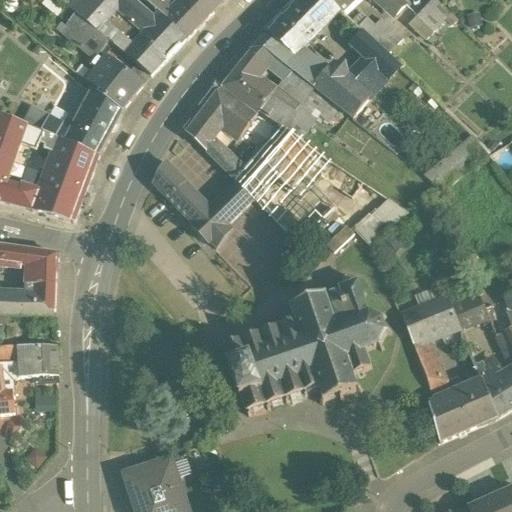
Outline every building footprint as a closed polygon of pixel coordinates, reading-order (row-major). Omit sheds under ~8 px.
[(157,24),(130,0),(55,0),(73,15),(77,18),(110,45),(119,53),(125,58),(157,24)] [(140,0),(151,9),(157,0),(140,0)] [(176,11),(163,0),(157,0),(151,9),(159,16),(162,19),(166,23),(176,11)] [(223,5),(216,0),(187,0),(176,11),(166,23),(186,43),(223,5)] [(306,0),(305,0),(269,37),(298,57),(301,54),(330,24),(306,0)] [(338,13),(324,0),(306,0),(330,24),(338,13)] [(394,0),(324,0),(338,13),(351,0),(368,0),(370,2),(371,0),(375,0),(394,18),(402,33),(416,20),(394,0)] [(435,2),(417,21),(433,35),(450,17),(435,2)] [(73,15),(64,27),(68,30),(77,18),(73,15)] [(110,45),(77,18),(68,30),(66,33),(62,29),(59,33),(92,60),(97,60),(101,56),(110,45)] [(166,23),(162,19),(157,24),(125,58),(137,68),(151,79),(186,43),(166,23)] [(381,54),(348,22),(336,34),(352,49),(352,51),(363,60),(374,69),(381,54)] [(269,37),(252,56),(263,66),(270,58),(313,92),(328,75),(301,54),(298,57),(269,37)] [(110,45),(101,56),(106,59),(111,63),(119,53),(110,45)] [(399,72),(381,54),(374,69),(363,60),(344,80),(371,104),(386,86),(399,72)] [(252,56),(223,90),(261,117),(271,102),(275,95),(253,78),(263,66),(252,56)] [(111,63),(106,59),(86,84),(100,95),(99,97),(123,114),(151,79),(137,68),(129,78),(111,63)] [(328,75),(313,92),(353,123),(371,104),(344,80),(333,69),(328,75)] [(399,72),(386,86),(397,95),(409,82),(399,72)] [(99,97),(98,97),(91,93),(67,139),(65,144),(99,158),(123,114),(99,97)] [(220,94),(194,127),(212,144),(221,127),(242,141),(246,136),(251,140),(257,133),(252,129),(259,120),(220,94)] [(296,117),(286,135),(302,146),(327,107),(310,95),(306,100),(296,117)] [(424,95),(411,109),(425,121),(437,107),(424,95)] [(296,117),(271,102),(261,117),(286,135),(296,117)] [(27,130),(0,118),(0,150),(17,157),(27,130)] [(413,139),(385,118),(371,136),(398,157),(413,139)] [(62,127),(48,120),(41,134),(56,140),(59,134),(62,127)] [(212,144),(194,127),(187,136),(210,156),(237,187),(247,176),(237,165),(234,166),(212,144)] [(55,141),(28,130),(25,137),(48,149),(55,141)] [(67,139),(59,134),(56,140),(59,142),(65,144),(67,139)] [(247,176),(237,187),(266,217),(267,216),(279,202),(290,190),(307,170),(318,157),(304,148),(301,151),(283,135),(247,176)] [(473,140),(425,180),(445,196),(492,157),(473,140)] [(65,144),(59,142),(52,160),(92,175),(99,158),(65,144)] [(17,157),(0,150),(0,161),(14,167),(17,157)] [(364,188),(318,157),(307,170),(353,203),(364,188)] [(92,175),(52,160),(47,175),(45,179),(39,176),(14,167),(0,202),(74,225),(92,175)] [(14,167),(0,161),(0,202),(14,167)] [(209,210),(171,170),(169,171),(164,166),(159,171),(157,176),(155,180),(155,183),(154,187),(153,189),(191,228),(190,229),(208,247),(209,246),(214,252),(231,232),(227,228),(244,212),(227,193),(209,210)] [(279,202),(267,216),(297,249),(336,213),(323,202),(300,224),(279,202)] [(390,205),(357,237),(372,253),(409,218),(390,205)] [(339,222),(323,237),(331,245),(347,230),(339,222)] [(347,230),(327,249),(335,258),(355,239),(347,230)] [(22,252),(0,248),(0,269),(19,272),(20,267),(22,252)] [(57,257),(22,252),(20,267),(26,268),(26,286),(57,289),(57,257)] [(321,296),(307,301),(305,295),(302,296),(304,302),(291,306),(286,304),(284,307),(289,309),(293,322),(279,327),(277,323),(275,324),(276,328),(260,334),(259,329),(256,330),(257,335),(241,341),(239,336),(236,337),(238,342),(224,346),(222,342),(220,343),(227,365),(225,366),(229,377),(228,377),(232,388),(234,387),(238,398),(239,398),(247,418),(250,418),(248,414),(264,408),(266,412),(268,411),(267,407),(283,401),(284,405),(287,405),(285,400),(301,395),(303,399),(305,398),(304,394),(317,389),(321,401),(318,406),(321,407),(324,402),(338,398),(340,403),(342,402),(341,397),(354,392),(359,395),(360,392),(355,389),(350,377),(354,376),(355,380),(362,378),(361,373),(369,370),(363,353),(376,349),(379,353),(382,351),(378,347),(384,337),(389,337),(389,334),(384,334),(380,323),(385,319),(382,317),(378,321),(367,315),(362,300),(364,296),(361,294),(360,296),(356,283),(338,290),(338,292),(324,297),(326,293),(323,291),(321,296)] [(57,289),(26,286),(25,299),(0,298),(0,318),(8,318),(56,319),(57,289)] [(497,291),(478,300),(493,334),(496,341),(497,341),(505,337),(511,332),(505,316),(497,291)] [(447,300),(402,320),(415,349),(427,345),(447,336),(460,330),(452,312),(447,300)] [(478,300),(452,312),(470,353),(477,350),(474,344),(493,334),(478,300)] [(460,330),(447,336),(464,371),(472,379),(479,375),(477,369),(470,353),(460,330)] [(511,348),(505,337),(497,341),(511,367),(511,348)] [(427,345),(415,349),(412,350),(432,404),(427,406),(428,409),(462,394),(461,384),(445,390),(427,345)] [(57,347),(27,348),(28,364),(18,364),(19,380),(36,379),(36,385),(57,384),(57,378),(58,378),(57,347)] [(27,348),(0,348),(0,363),(18,364),(28,364),(27,348)] [(504,380),(495,364),(489,363),(477,369),(479,375),(481,381),(490,376),(495,386),(504,380)] [(511,375),(504,380),(495,386),(490,376),(481,381),(481,386),(499,421),(511,413),(511,375)] [(462,394),(428,409),(440,447),(499,421),(481,386),(462,394)] [(3,395),(0,395),(0,416),(15,415),(13,394),(3,395)] [(185,511),(169,462),(124,477),(135,511),(185,511)] [(511,511),(511,495),(490,505),(488,502),(468,511),(511,511)]
